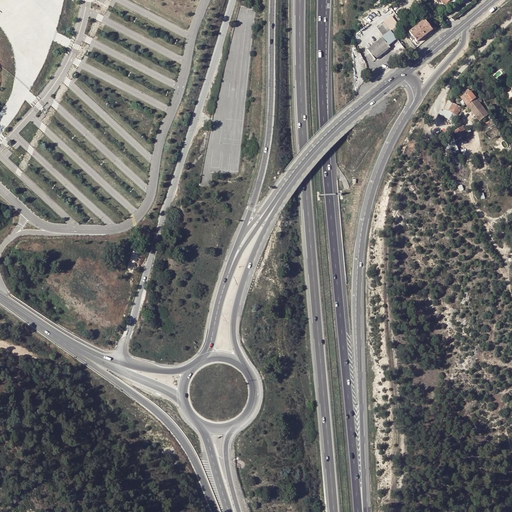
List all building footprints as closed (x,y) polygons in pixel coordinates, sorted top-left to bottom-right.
[(416,42),(431,29),(423,19),(408,33),(411,36),(409,38),(411,40),(413,38),(416,42)] [(395,27),(367,49),(374,59),(389,47),(387,44),(398,35),(396,33),(399,31),(395,27)] [(487,112),(477,99),(479,97),(474,90),(471,92),(469,90),(460,97),(480,123),(490,116),(489,115),(491,113),(489,111),(487,112)] [(450,102),(445,112),(442,111),(439,115),(442,117),(455,123),(463,108),(450,102)] [(462,128),(457,131),(455,132),(457,135),(460,140),(469,135),(466,131),(465,132),(462,128)] [(456,143),(444,148),(448,156),(459,151),(456,143)]
